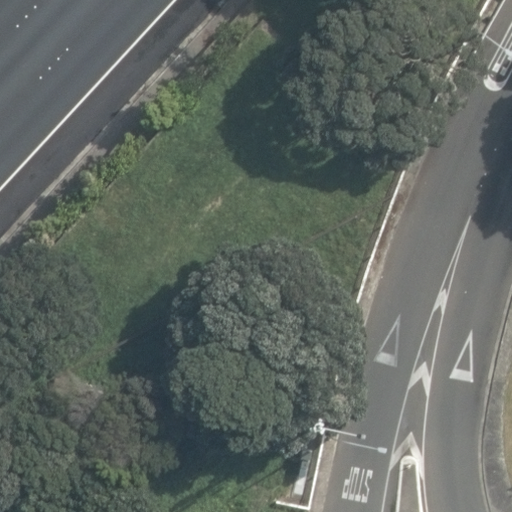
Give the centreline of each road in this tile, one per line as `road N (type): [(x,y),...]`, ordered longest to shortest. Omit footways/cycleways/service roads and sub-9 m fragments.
road 1 (motorway): [(511,62),(450,185),(377,411),(356,511)]
road 2 (motorway): [(511,188),(457,422),(459,511)]
